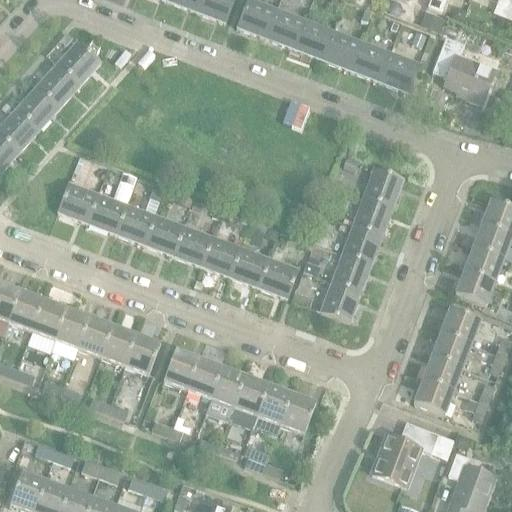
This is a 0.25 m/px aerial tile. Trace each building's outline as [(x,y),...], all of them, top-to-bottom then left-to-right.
[(195,17),(201,0),(169,0),(167,6),(195,17)] [(201,0),(195,17),(224,28),(235,0),(201,0)] [(265,43),(276,14),(247,2),(236,32),(265,43)] [(360,24),(367,27),(371,16),(364,13),(360,24)] [(293,54),(304,24),(276,14),(265,43),(293,54)] [(439,36),(444,24),(424,16),(419,28),(439,36)] [(321,65),(333,35),(304,24),(293,54),(321,65)] [(411,43),(426,49),(430,39),(415,33),(411,43)] [(350,76),(361,46),(333,35),(321,65),(350,76)] [(464,103),(481,110),(494,76),(459,62),(464,49),(445,42),(431,77),(446,83),(443,91),(466,100),(464,103)] [(56,69),(79,90),(100,67),(76,46),(56,69)] [(378,87),(390,57),(361,46),(350,76),(378,87)] [(390,57),(378,87),(407,98),(419,68),(390,57)] [(59,113),(79,90),(56,69),(35,91),(59,113)] [(38,135),(59,113),(35,91),(15,114),(38,135)] [(0,141),(18,158),(38,135),(15,114),(0,129),(0,141)] [(0,177),(18,158),(0,141),(0,177)] [(346,163),(342,171),(354,176),(357,167),(346,163)] [(362,200),(392,211),(403,182),(373,171),(362,200)] [(85,228),(96,197),(68,187),(56,218),(85,228)] [(114,239),(125,208),(96,197),(85,228),(114,239)] [(381,240),(392,211),(362,200),(352,229),(381,240)] [(481,228),(511,240),(511,239),(511,213),(490,205),(481,228)] [(142,249),(154,219),(125,208),(114,239),(142,249)] [(171,260),(183,229),(154,219),(142,249),(171,260)] [(503,263),(511,240),(481,228),(472,251),(503,263)] [(200,271),(211,240),(183,229),(171,260),(200,271)] [(371,268),(381,240),(352,229),(341,257),(371,268)] [(229,281),(240,250),(211,240),(200,271),(229,281)] [(314,248),(325,252),(328,244),(316,240),(314,248)] [(290,261),(300,265),(305,251),(295,248),(290,261)] [(257,292),(269,261),(240,250),(229,281),(257,292)] [(494,287),(503,263),(472,251),(463,275),(494,287)] [(360,297),(371,268),(341,257),(330,286),(360,297)] [(269,261),(257,292),(286,303),(298,272),(269,261)] [(303,275),(316,280),(320,271),(307,266),(303,275)] [(485,310),(494,287),(463,275),(454,298),(485,310)] [(349,326),(360,297),(330,286),(320,315),(349,326)] [(0,323),(6,326),(18,296),(0,288),(0,323)] [(30,335),(41,304),(18,296),(6,326),(30,335)] [(53,344),(65,313),(41,304),(30,335),(53,344)] [(440,336),(471,348),(480,324),(449,312),(440,336)] [(76,353),(88,322),(65,313),(53,344),(76,353)] [(100,361),(111,331),(88,322),(76,353),(100,361)] [(321,328),(319,337),(340,343),(343,334),(321,328)] [(123,370),(135,340),(111,331),(100,361),(123,370)] [(462,371),(471,348),(440,336),(431,359),(462,371)] [(135,340),(123,370),(146,379),(158,348),(135,340)] [(190,341),(184,355),(211,366),(217,353),(190,341)] [(496,357),(505,361),(511,345),(502,341),(496,357)] [(2,354),(0,362),(0,363),(26,370),(28,360),(2,354)] [(185,394),(197,363),(174,354),(162,385),(185,394)] [(498,381),(505,361),(496,357),(488,377),(498,381)] [(453,394),(462,371),(431,359),(422,382),(453,394)] [(209,403),(220,372),(197,363),(185,394),(209,403)] [(0,380),(11,384),(15,373),(0,367),(0,380)] [(232,412),(244,381),(220,372),(209,403),(232,412)] [(15,373),(11,384),(30,391),(34,380),(15,373)] [(255,420),(267,390),(244,381),(232,412),(255,420)] [(444,418),(453,394),(422,382),(413,406),(444,418)] [(58,402),(62,391),(46,385),(41,396),(58,402)] [(478,404),(487,408),(493,392),(485,389),(478,404)] [(279,429),(290,398),(267,390),(255,420),(279,429)] [(62,391),(58,402),(76,409),(81,398),(62,391)] [(290,398),(279,429),(302,438),(314,407),(290,398)] [(104,420),(109,408),(92,402),(88,413),(104,420)] [(109,408),(104,420),(123,426),(130,406),(123,403),(119,412),(109,408)] [(479,427),(487,408),(478,404),(476,410),(467,407),(463,417),(473,421),(471,424),(479,427)] [(171,431),(167,443),(186,450),(190,439),(188,438),(190,432),(181,429),(183,423),(177,421),(173,432),(171,431)] [(167,443),(171,431),(154,426),(151,437),(167,443)] [(419,454),(430,458),(437,439),(405,427),(398,445),(386,440),(371,479),(405,492),(419,454)] [(213,461),(218,450),(201,443),(196,454),(213,461)] [(52,465),(55,455),(37,448),(34,458),(52,465)] [(218,450),(213,461),(232,468),(236,458),(218,450)] [(55,455),(52,465),(70,471),(73,461),(55,455)] [(482,511),(494,481),(465,471),(468,463),(455,458),(447,480),(458,484),(447,511),(482,511)] [(260,479),(264,468),(247,461),(243,472),(260,479)] [(98,482),(102,472),(85,465),(81,476),(98,482)] [(134,466),(130,477),(150,484),(154,472),(134,466)] [(264,468),(260,479),(278,486),(283,474),(264,468)] [(102,472),(98,482),(117,489),(121,478),(102,472)] [(16,511),(34,511),(44,487),(20,478),(9,509),(16,511)] [(145,500),(149,489),(131,482),(127,493),(145,500)] [(61,511),(68,495),(44,487),(34,511),(61,511)] [(145,500),(141,510),(145,511),(153,511),(156,504),(163,506),(166,495),(149,489),(145,500)] [(410,511),(412,511),(418,500),(405,494),(398,506),(410,511)] [(87,511),(91,503),(68,495),(61,511),(87,511)] [(172,511),(183,511),(188,502),(177,498),(172,511)] [(114,511),(91,503),(87,511),(114,511)]
